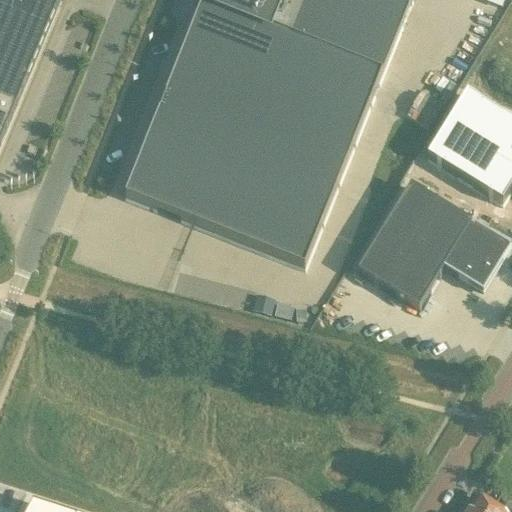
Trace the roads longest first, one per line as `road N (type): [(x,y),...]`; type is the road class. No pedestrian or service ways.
road 1 (unclassified): [(22,270),(129,0)]
road 2 (tertiary): [(427,511),(511,373)]
